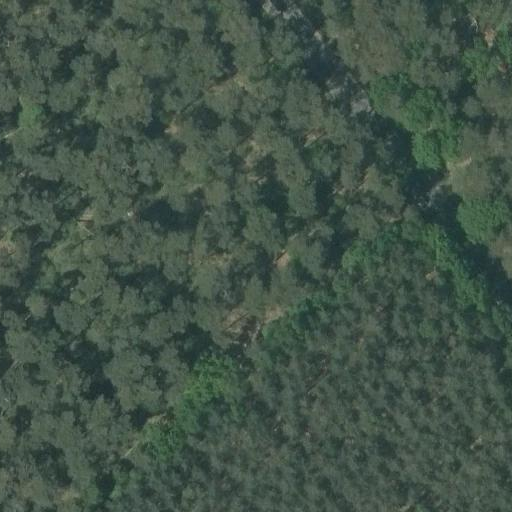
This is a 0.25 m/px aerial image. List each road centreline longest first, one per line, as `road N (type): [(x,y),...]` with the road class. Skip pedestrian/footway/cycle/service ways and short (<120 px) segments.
road 1 (track): [(51,511),(424,193)]
road 2 (unclassified): [(271,0),(511,303)]
